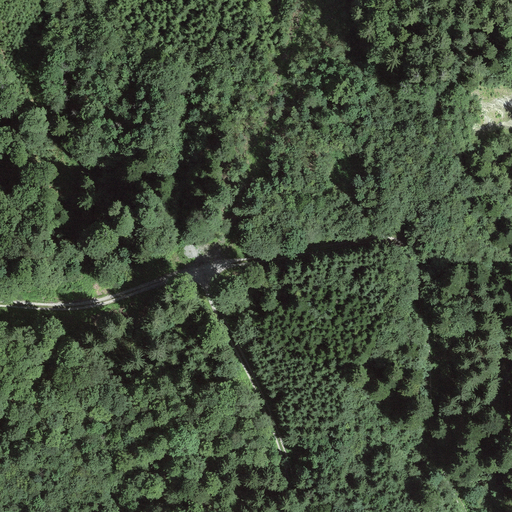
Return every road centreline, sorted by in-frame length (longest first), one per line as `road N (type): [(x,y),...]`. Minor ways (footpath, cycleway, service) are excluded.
road 1 (track): [(203,271),(399,238),(414,249),(436,461),(462,511)]
road 2 (track): [(293,511),(271,416),(203,271)]
road 3 (track): [(203,271),(103,303),(24,305)]
